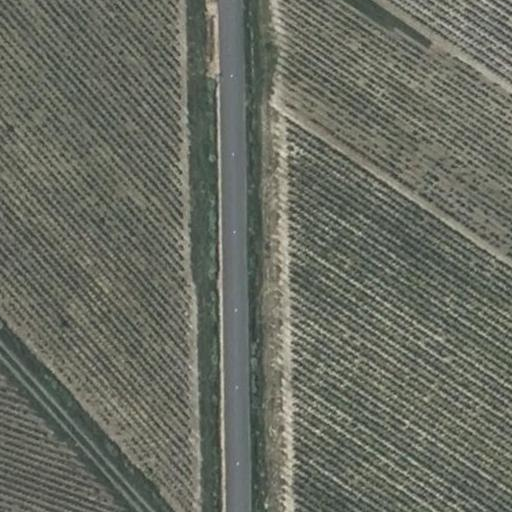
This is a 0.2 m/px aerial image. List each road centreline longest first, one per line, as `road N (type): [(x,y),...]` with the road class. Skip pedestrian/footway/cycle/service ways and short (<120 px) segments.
road 1 (tertiary): [(237,511),(228,0)]
road 2 (track): [(0,350),(146,511)]
